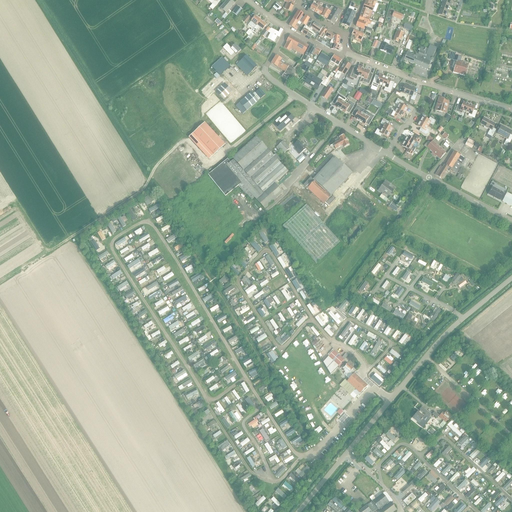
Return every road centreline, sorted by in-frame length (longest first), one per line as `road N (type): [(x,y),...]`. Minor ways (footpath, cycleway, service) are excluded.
road 1 (unclassified): [(297,511),(428,351),(511,277)]
road 2 (residential): [(385,153),(266,74),(287,28)]
road 3 (residential): [(511,110),(344,53)]
